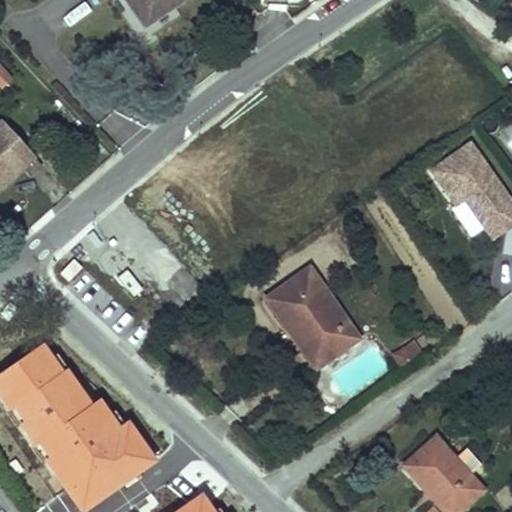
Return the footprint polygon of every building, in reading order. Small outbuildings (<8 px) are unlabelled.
[(125,0),(143,26),(182,0),(125,0)] [(0,62),(0,88),(12,79),(0,62)] [(3,123),(0,126),(0,186),(21,168),(29,177),(42,166),(3,123)] [(506,232),(503,254),(511,255),(511,200),(493,173),(473,142),(439,164),(430,170),(451,201),(446,205),(473,245),(487,236),(491,242),(506,232)] [(267,300),(290,332),(299,326),(325,363),(359,339),(311,269),(267,300)] [(299,326),(290,332),(316,370),(325,363),(299,326)] [(414,362),(405,349),(392,358),(401,371),(414,362)] [(41,368),(35,373),(58,395),(63,390),(41,368)] [(88,415),(63,390),(58,395),(35,373),(12,395),(50,432),(56,425),(67,436),(84,453),(103,471),(124,501),(119,504),(123,511),(175,511),(174,509),(162,486),(155,475),(145,462),(131,445),(95,409),(88,415)] [(56,425),(50,432),(60,443),(67,436),(56,425)] [(427,491),(422,494),(438,511),(458,511),(482,491),(470,476),(481,466),(467,449),(454,459),(437,438),(404,465),(427,491)] [(108,489),(119,504),(124,501),(103,471),(97,476),(108,489)]
